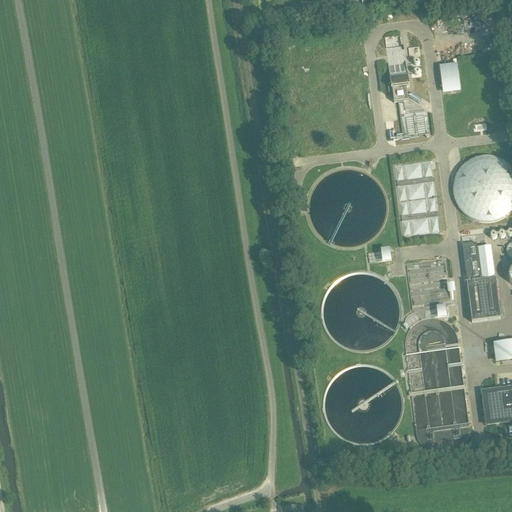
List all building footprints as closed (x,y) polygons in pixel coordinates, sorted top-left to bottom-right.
[(409,88),(406,62),(387,64),(391,91),(392,91),(394,104),(408,102),(406,88),(409,88)] [(459,67),(441,69),(444,97),(462,95),(459,67)] [(465,165),(460,170),(456,176),(454,183),(453,190),(453,197),(455,203),(458,209),(462,214),(467,218),(472,221),(478,223),(484,224),(490,224),(497,222),(502,220),(508,216),(510,214),(511,216),(511,169),(508,165),(503,162),(497,159),(491,157),(484,157),(477,159),(470,161),(467,163),(465,165)] [(500,320),(495,279),(481,281),(476,244),(462,246),(467,283),(466,283),(472,324),(500,320)] [(497,363),(511,360),(511,344),(495,347),(497,363)] [(511,389),(483,394),(487,426),(505,423),(505,425),(511,424),(511,389)]
